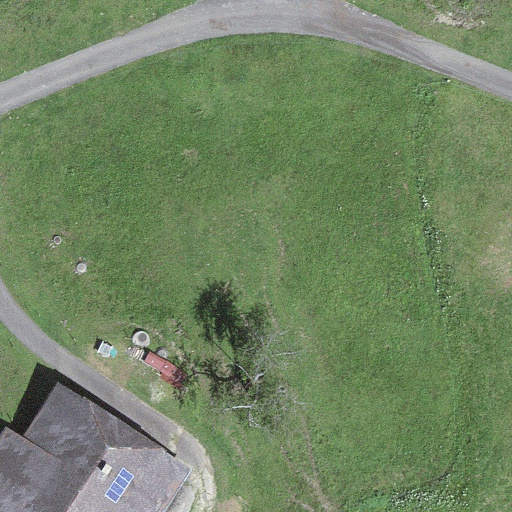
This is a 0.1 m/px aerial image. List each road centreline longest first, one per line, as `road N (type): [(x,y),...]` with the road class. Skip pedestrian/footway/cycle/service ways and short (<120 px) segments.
road 1 (track): [(511,93),(305,25),(199,28),(0,109)]
road 2 (track): [(0,311),(44,360),(204,470),(206,511)]
